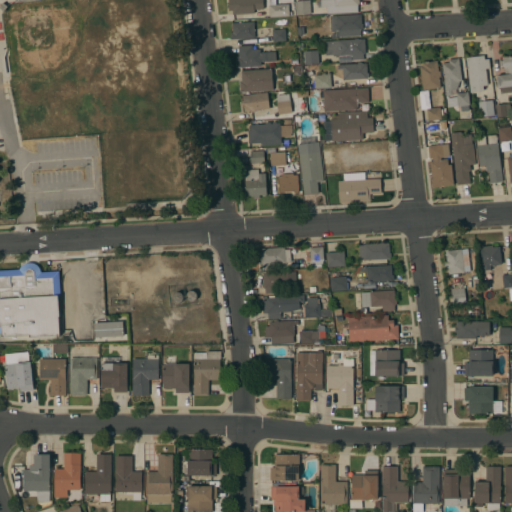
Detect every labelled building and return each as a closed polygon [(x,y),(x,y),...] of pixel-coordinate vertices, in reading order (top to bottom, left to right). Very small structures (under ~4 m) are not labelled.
[(254,13),(232,14),(232,10),(230,10),(229,0),(262,0),(263,8),(254,9),(254,13)] [(295,1),(302,0),(310,0),(311,13),(297,15),(295,1)] [(327,13),(327,6),(318,7),(317,1),(321,1),(320,0),(359,0),(360,3),(358,3),(358,11),(327,13)] [(0,5),(3,2),(8,6),(4,11),(0,7),(0,5)] [(269,17),(269,5),(289,3),(290,15),(269,17)] [(330,16),(362,14),(363,28),(361,28),(361,29),(360,29),(360,35),(338,36),(338,31),(331,31),(330,16)] [(231,39),(230,32),(233,32),(232,22),(254,21),(255,37),(231,39)] [(273,41),(272,29),(285,28),(285,31),(289,31),(290,37),(285,37),(286,40),(273,41)] [(365,53),(363,53),(364,59),(352,60),(351,54),(333,56),(333,55),(326,55),(325,41),(364,38),(365,53)] [(237,67),(237,56),(239,56),(238,46),(252,45),(252,49),(260,49),(260,52),(275,51),(276,60),(260,61),(261,66),(237,67)] [(304,51),(318,50),(319,63),(305,64),(304,51)] [(466,57),(484,55),(484,59),(489,58),(490,67),(485,68),(488,85),(483,85),(483,90),(470,92),(466,57)] [(511,91),(501,93),(500,87),(498,88),(497,75),(505,74),(504,67),(504,66),(501,67),(500,60),(503,60),(503,56),(511,55),(511,91)] [(451,89),(452,95),(446,95),(442,63),(449,62),(449,59),(459,58),(462,80),(459,81),(459,82),(457,89),(451,89)] [(419,63),(437,61),(438,71),(440,70),(441,76),(439,77),(440,87),(423,90),(419,63)] [(343,79),(342,69),(338,69),(337,64),(366,62),(367,73),(368,72),(369,76),(367,77),(367,78),(343,79)] [(272,68),(273,89),(240,91),(240,81),(242,81),(241,70),(272,68)] [(322,74),(322,73),(330,72),(331,87),(315,88),(314,75),(322,74)] [(368,87),(369,101),(357,102),(357,109),(324,111),(323,90),(368,87)] [(469,110),(461,111),(460,106),(458,106),(456,93),(468,91),(469,105),(468,105),(469,110)] [(269,108),(255,110),(256,111),(251,112),(251,110),(244,111),(243,104),(241,105),(240,100),(243,100),(242,95),(267,93),(269,108)] [(278,114),(276,101),(277,101),(276,95),(289,93),(290,99),(292,112),(278,114)] [(494,115),(480,117),(479,101),(492,99),(494,115)] [(496,104),(510,103),(511,115),(498,117),(496,104)] [(428,121),(427,108),(440,107),(441,119),(428,121)] [(332,141),(332,139),(324,139),(323,121),(331,121),(330,119),(344,118),(344,113),(361,112),(362,118),(372,117),(373,132),(362,132),(363,139),(332,141)] [(265,124),(265,122),(276,121),(276,123),(280,123),(280,125),(292,124),(292,133),(291,133),(291,137),(281,137),(281,140),(271,141),(272,145),(267,145),(267,141),(262,141),(262,142),(248,143),(248,130),(250,129),(250,124),(265,124)] [(511,140),(499,142),(498,128),(511,126),(511,133),(511,132),(511,140)] [(471,134),(475,164),(469,164),(470,170),(468,171),(470,183),(457,185),(450,133),(461,131),(461,135),(471,134)] [(485,183),(485,181),(490,181),(489,171),(486,171),(485,165),(479,165),(477,145),(476,137),(495,134),(496,143),(497,143),(502,181),(485,183)] [(297,144),(318,142),(323,181),(317,181),(318,192),(304,194),(297,144)] [(453,185),(433,187),(429,161),(433,160),(433,158),(429,158),(428,146),(448,143),(449,156),(441,157),(441,159),(447,159),(448,164),(451,164),(453,185)] [(251,163),(250,151),(264,150),(264,162),(251,163)] [(286,165),(271,166),(270,153),(285,152),(286,165)] [(266,194),(259,194),(259,198),(254,198),(253,195),(246,195),(244,170),(258,169),(258,173),(265,173),(266,194)] [(365,179),(380,178),(381,193),(370,193),(370,200),(340,202),(338,181),(345,180),(344,173),(364,171),(365,179)] [(282,176),(282,174),(293,173),(293,175),(297,174),(298,189),(297,192),(280,193),(279,191),(278,176),(282,176)] [(359,260),(358,245),(364,245),(363,244),(379,243),(379,242),(384,242),(384,243),(389,243),(389,253),(391,253),(391,257),(390,257),(390,259),(359,260)] [(501,264),(495,264),(495,266),(492,266),(492,265),(490,265),(491,272),(488,273),(487,270),(485,270),(484,266),(482,266),(480,246),(493,245),(493,247),(499,246),(501,264)] [(323,260),(320,260),(321,266),(312,267),(312,261),(311,261),(310,247),(322,246),(323,260)] [(284,247),(285,249),(290,249),(291,261),(285,261),(285,262),(274,263),(274,268),(262,269),(261,264),(259,264),(259,258),(260,258),(260,248),(284,247)] [(467,248),(467,249),(474,249),(476,269),(470,269),(470,271),(448,274),(447,266),(443,267),(443,261),(446,260),(445,251),(461,249),(467,248)] [(328,266),(326,252),(344,251),(345,265),(328,266)] [(0,270),(19,269),(20,267),(22,265),(25,263),(29,262),(34,263),(37,265),(40,268),(41,271),(59,270),(60,296),(58,296),(59,316),(58,316),(59,335),(29,337),(29,335),(1,337),(1,333),(0,333),(0,270)] [(368,282),(367,271),(360,271),(360,267),(391,265),(392,275),(393,275),(394,280),(368,282)] [(295,285),(278,287),(278,292),(265,293),(265,288),(264,288),(264,287),(262,287),(262,283),(264,282),(263,273),(295,271),(295,285)] [(511,297),(509,298),(508,287),(504,288),(502,275),(511,274),(511,297)] [(331,291),(330,277),(346,276),(347,290),(331,291)] [(466,301),(452,303),(450,288),(451,288),(451,285),(455,284),(456,288),(464,287),(466,301)] [(395,299),(396,299),(396,303),(395,303),(395,305),(394,305),(394,310),(382,311),(382,305),(361,306),(361,292),(370,292),(370,291),(394,289),(395,299)] [(192,301),(190,300),(188,300),(187,298),(187,297),(186,296),(187,294),(187,292),(189,291),(191,290),(193,291),(194,291),(195,292),(196,294),(196,296),(196,298),(195,299),(193,300),(192,301)] [(179,302),(177,302),(175,301),(174,300),(173,299),(173,297),(173,296),(173,294),(174,293),(176,292),(177,291),(179,291),(180,291),(182,292),(183,294),(183,296),(183,297),(183,299),(182,300),(180,301),(179,302)] [(280,311),(280,317),(268,318),(268,312),(263,312),(262,300),(266,300),(266,297),(303,295),(303,302),(299,302),(299,307),(290,311),(280,311)] [(304,317),(304,304),(307,304),(307,297),(317,296),(317,303),(320,303),(320,310),(332,309),(332,316),(304,317)] [(349,342),(348,317),(388,314),(388,319),(393,319),(394,325),(398,324),(399,338),(349,342)] [(294,342),(271,343),(271,336),(265,337),(265,326),(269,325),(269,321),(298,319),(298,323),(293,324),(294,335),(293,335),(294,342)] [(93,337),(123,336),(122,321),(93,322),(93,337)] [(489,321),(489,335),(484,335),(484,336),(480,336),(480,335),(476,335),(476,338),(456,338),(456,330),(454,330),(454,326),(456,326),(456,321),(489,321)] [(490,321),(498,322),(498,330),(490,330),(490,321)] [(318,325),(324,325),(324,338),(319,338),(320,344),(314,344),(314,343),(299,343),(299,330),(318,330),(318,325)] [(511,343),(499,343),(499,327),(511,326),(511,343)] [(369,351),(375,350),(375,349),(400,349),(400,362),(404,362),(404,375),(383,375),(383,378),(378,378),(378,375),(375,375),(375,374),(370,374),(369,351)] [(493,375),(464,375),(464,362),(468,362),(468,350),(493,349),(493,375)] [(194,352),(206,352),(206,350),(220,351),(220,379),(208,379),(208,395),(193,395),(194,352)] [(4,364),(6,364),(5,354),(28,351),(29,361),(30,361),(33,390),(20,391),(20,386),(7,388),(4,364)] [(132,395),(133,358),(143,358),(143,351),(159,352),(158,379),(149,379),(149,395),(132,395)] [(311,400),(296,400),(296,352),(322,352),(322,361),(322,383),(315,383),(311,388),(311,400)] [(188,392),(176,392),(176,388),(163,388),(163,363),(166,363),(166,354),(176,355),(176,363),(189,363),(188,392)] [(127,362),(127,392),(114,392),(114,387),(101,387),(101,369),(102,369),(102,362),(104,362),(104,356),(119,356),(119,362),(127,362)] [(97,357),(97,378),(87,378),(87,394),(70,394),(70,358),(97,357)] [(66,395),(51,395),(50,379),(40,379),(39,358),(65,358),(66,395)] [(291,398),(276,398),(276,380),(265,380),(265,358),(291,358),(291,398)] [(353,405),(338,405),(338,388),(327,388),(327,365),(337,365),(338,364),(341,364),(343,365),(353,365),(353,405)] [(375,411),(375,409),(366,409),(366,399),(375,399),(375,385),(404,385),(404,398),(399,398),(399,411),(375,411)] [(468,413),(468,400),(464,400),(463,387),(493,386),(493,400),(501,400),(501,412),(468,413)] [(187,462),(182,462),(182,448),(212,449),(211,462),(218,462),(218,475),(187,474),(187,462)] [(67,489),(67,497),(54,497),(54,468),(64,468),(64,452),(80,452),(80,489),(67,489)] [(49,501),(38,501),(36,490),(24,490),(24,469),(29,469),(30,465),(34,465),(34,454),(50,454),(49,501)] [(111,494),(110,494),(110,501),(100,501),(100,494),(85,494),(85,471),(96,471),(97,454),(111,454),(111,494)] [(172,494),(172,503),(147,503),(147,494),(146,494),(146,471),(158,471),(158,454),(173,454),(172,494)] [(270,480),(270,466),(274,466),(274,454),(298,454),(298,480),(270,480)] [(116,491),(116,455),(132,455),(132,471),(141,471),(141,499),(133,499),(133,494),(126,494),(126,491),(122,491),(122,492),(118,492),(118,491),(116,491)] [(347,481),(347,504),(335,504),(335,511),(325,511),(325,504),(320,504),(320,464),(335,464),(335,481),(347,481)] [(382,466),(397,465),(397,481),(408,481),(408,502),(396,502),(396,511),(382,511),(382,466)] [(500,503),(499,503),(499,509),(487,509),(487,502),(483,502),(483,506),(474,506),(474,482),(486,482),(486,465),(500,465),(500,503)] [(439,503),(412,502),(413,482),(422,482),(422,466),(439,466),(439,503)] [(511,502),(511,466),(503,466),(504,503),(511,502)] [(443,474),(444,474),(444,469),(457,469),(457,473),(469,473),(470,498),(467,498),(467,504),(466,506),(465,507),(463,508),(461,507),(460,506),(460,505),(444,505),(443,474)] [(351,499),(352,499),(352,474),(364,474),(364,470),(378,470),(378,499),(362,499),(362,508),(351,508),(351,499)] [(187,511),(187,485),(218,486),(218,499),(213,499),(212,511),(187,511)] [(299,498),(305,498),(305,511),(275,511),(275,505),(273,505),(273,499),(270,499),(270,486),(299,485),(299,498)]
